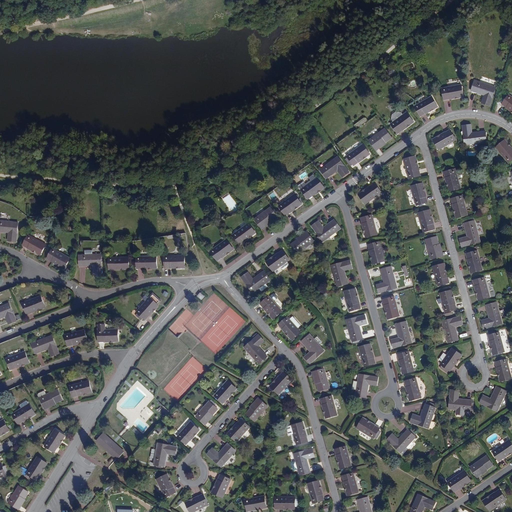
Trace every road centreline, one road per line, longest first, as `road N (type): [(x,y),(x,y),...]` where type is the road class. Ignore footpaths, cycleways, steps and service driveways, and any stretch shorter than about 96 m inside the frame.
road 1 (track): [(0,171),(118,182),(208,170),(328,95),(449,0)]
road 2 (residential): [(418,134),(479,362)]
road 3 (residential): [(339,191),(391,391)]
road 4 (residential): [(286,347),(308,381),(335,511)]
road 5 (residential): [(286,347),(194,459)]
road 6 (residential): [(0,387),(81,354),(132,352)]
road 7 (residential): [(227,272),(339,191)]
road 8 (track): [(133,0),(14,27),(0,22)]
road 9 (residential): [(33,511),(99,405)]
